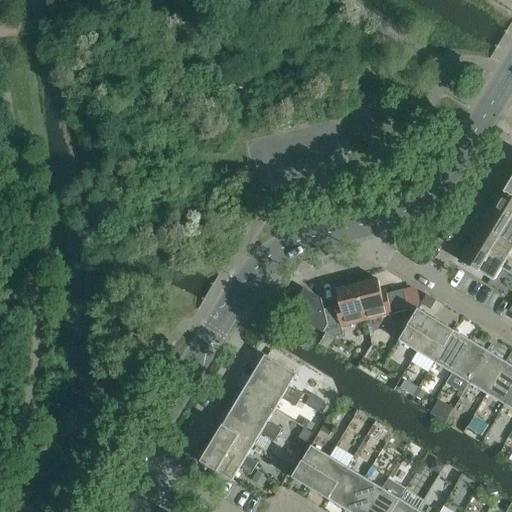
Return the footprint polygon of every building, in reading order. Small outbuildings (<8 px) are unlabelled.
[(511,195),(505,191),(495,209),(511,219),(511,195)] [(511,219),(495,209),(484,226),(511,242),(511,219)] [(511,258),(509,257),(511,251),(511,242),(484,226),(473,244),(511,266),(511,258)] [(462,262),(494,281),(502,269),(511,274),(511,266),(473,244),(462,262)] [(392,315),(392,314),(409,310),(404,290),(387,294),(386,290),(382,291),(379,280),(358,285),(367,321),(392,315)] [(335,303),(336,307),(324,310),(330,335),(334,338),(344,336),(342,327),(367,321),(358,285),(337,290),(340,302),(335,303)] [(324,333),(324,332),(326,333),(319,344),(328,349),(334,338),(330,335),(324,310),(322,299),(305,289),(290,312),(324,333)] [(431,310),(437,301),(427,295),(422,304),(431,310)] [(419,309),(399,341),(418,352),(437,320),(419,309)] [(406,316),(396,333),(402,336),(412,319),(406,316)] [(435,363),(454,331),(437,320),(418,352),(435,363)] [(452,373),(472,341),(454,331),(435,363),(452,373)] [(470,384),(489,352),(472,341),(452,373),(470,384)] [(489,352),(470,384),(487,394),(507,362),(489,352)] [(303,395),(290,387),(297,375),(266,355),(254,374),(300,401),(303,395)] [(511,365),(507,362),(487,394),(505,405),(511,393),(511,365)] [(283,399),(296,407),(300,401),(254,374),(244,391),(276,410),(283,399)] [(406,381),(401,388),(413,396),(418,388),(406,381)] [(282,430),(269,422),(276,410),(244,391),(233,409),(279,436),(282,430)] [(312,394),(306,404),(320,412),(326,402),(312,394)] [(455,409),(441,400),(433,413),(447,422),(455,409)] [(262,434),(275,442),(279,436),(233,409),(223,426),(255,445),(262,434)] [(306,419),(302,425),(312,431),(316,425),(306,419)] [(336,426),(327,421),(321,431),(330,436),(336,426)] [(258,463),(248,457),(255,445),(223,426),(212,444),(255,469),(258,463)] [(313,433),(304,428),(298,438),(307,443),(313,433)] [(201,462),(233,481),(240,469),(251,475),(255,469),(212,444),(201,462)] [(312,445),(292,477),(311,489),(330,457),(312,445)] [(328,499),(348,467),(330,457),(311,489),(328,499)] [(436,459),(430,469),(440,475),(446,465),(436,459)] [(346,510),(365,478),(348,467),(328,499),(346,510)] [(258,471),(252,481),(262,487),(268,478),(258,471)] [(349,511),(368,511),(383,488),(365,478),(346,510),(349,511)] [(388,480),(383,488),(368,511),(392,511),(401,499),(406,491),(388,480)] [(417,511),(419,510),(401,499),(392,511),(417,511)]
